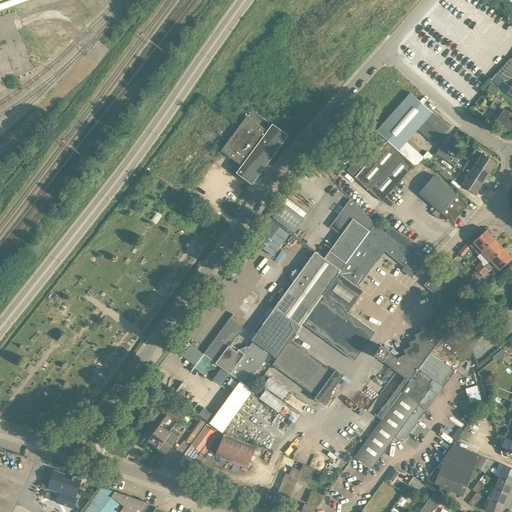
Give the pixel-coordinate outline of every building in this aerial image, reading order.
[(510,88),(507,93),(511,96),(511,59),(510,59),(496,73),(504,80),(503,82),(510,88)] [(500,89),(492,83),(487,91),(495,96),(500,89)] [(410,94),(376,132),(380,135),(387,141),(398,151),(405,143),(417,130),(424,122),(432,113),(410,94)] [(511,115),(499,107),(502,102),(496,98),(490,107),(501,114),(496,123),(510,131),(511,127),(511,115)] [(469,113),(481,122),(484,117),(476,111),(472,108),(469,113)] [(252,185),(288,136),(272,124),(272,125),(252,111),(247,117),(246,117),(221,151),(237,164),(232,170),(236,173),(236,174),(252,185)] [(436,117),(432,113),(424,122),(429,125),(436,117)] [(436,117),(429,125),(433,129),(441,121),(436,117)] [(441,121),(433,129),(437,133),(445,124),(441,121)] [(424,122),(417,130),(421,134),(429,125),(424,122)] [(437,133),(441,137),(449,128),(445,124),(437,133)] [(429,125),(421,134),(425,138),(433,129),(429,125)] [(433,129),(425,138),(429,142),(437,133),(433,129)] [(434,146),(441,137),(437,133),(429,142),(434,146)] [(453,150),(462,138),(456,133),(447,146),(453,150)] [(354,177),(371,159),(387,141),(380,135),(363,153),(347,171),(354,177)] [(398,151),(387,141),(371,159),(398,183),(414,165),(411,163),(407,159),(402,155),(398,151)] [(409,147),(405,143),(398,151),(402,155),(409,147)] [(409,147),(402,155),(407,159),(413,151),(409,147)] [(452,155),(441,148),(440,148),(436,155),(447,162),(452,155)] [(478,159),(475,165),(489,174),(496,163),(482,154),(475,150),(472,155),(478,159)] [(413,151),(407,159),(411,163),(418,155),(413,151)] [(417,165),(427,163),(432,157),(427,153),(422,159),(417,165)] [(411,163),(414,165),(417,165),(422,159),(418,155),(411,163)] [(398,183),(371,159),(354,177),(382,202),(398,183)] [(475,165),(471,171),(458,162),(455,167),(468,176),(482,184),(489,174),(475,165)] [(440,172),(439,174),(452,186),(455,182),(462,186),(462,187),(475,195),(482,184),(468,176),(465,182),(457,177),(456,180),(442,170),(440,172)] [(452,223),(468,205),(434,176),(418,194),(436,209),(432,214),(437,219),(441,214),(452,223)] [(272,218),(292,233),(304,218),(283,203),(272,218)] [(329,251),(324,259),(340,271),(346,264),(369,231),(353,219),(329,252),(329,251)] [(269,220),(252,242),(271,257),(288,235),(269,220)] [(375,333),(348,313),(363,292),(358,288),(377,261),(378,262),(385,252),(404,268),(402,271),(412,279),(424,264),(374,224),(369,231),(346,264),(340,271),(302,323),(354,361),(375,333)] [(227,231),(222,227),(218,231),(223,235),(227,231)] [(478,256),(482,252),(495,240),(486,230),(469,246),(478,256)] [(491,262),(504,249),(495,240),(482,252),(491,262)] [(465,246),(459,254),(463,257),(469,249),(465,246)] [(493,276),(494,277),(496,280),(497,281),(507,272),(511,267),(511,262),(511,261),(511,259),(511,258),(504,249),(491,262),(485,267),(478,273),(483,277),(493,267),(494,266),(499,271),(493,276)] [(274,310),(299,328),(302,323),(340,271),(324,259),(315,252),(274,310)] [(463,267),(454,259),(450,264),(459,272),(463,267)] [(474,269),(478,273),(485,267),(480,263),(474,269)] [(450,264),(447,268),(456,275),(459,272),(450,264)] [(397,372),(405,378),(410,382),(414,376),(430,353),(469,301),(434,273),(424,286),(436,296),(434,299),(443,306),(429,323),(420,327),(422,332),(414,335),(416,339),(409,343),(411,347),(403,350),(405,355),(398,358),(398,359),(389,353),(390,352),(381,346),(374,355),(383,362),(390,367),(397,372)] [(230,319),(204,354),(240,381),(246,386),(276,346),(259,333),(248,348),(247,347),(239,350),(237,353),(229,347),(243,328),(230,319)] [(63,331),(59,331),(55,337),(62,343),(66,337),(66,334),(63,331)] [(177,345),(185,350),(189,345),(181,340),(177,345)] [(290,340),(272,365),(316,397),(314,399),(322,405),(344,376),(336,370),(334,372),(290,340)] [(505,352),(501,351),(491,358),(501,362),(505,352)] [(387,413),(381,420),(378,424),(366,441),(354,458),(371,470),(395,438),(399,441),(401,438),(405,440),(419,420),(421,421),(426,420),(425,415),(424,414),(455,371),(430,353),(414,376),(410,382),(387,413)] [(209,424),(222,433),(253,391),(246,386),(240,381),(214,417),(204,410),(200,416),(210,423),(209,424)] [(170,432),(169,431),(163,427),(167,422),(168,423),(171,418),(176,421),(184,411),(175,404),(147,441),(158,449),(170,432)] [(383,410),(378,417),(381,420),(387,413),(383,410)] [(166,455),(181,434),(172,428),(169,431),(170,432),(158,449),(166,455)] [(459,435),(455,432),(451,438),(455,441),(459,435)] [(256,447),(224,434),(215,457),(247,470),(256,447)] [(511,455),(511,440),(508,439),(508,440),(511,441),(506,453),(501,451),(501,453),(502,456),(507,458),(508,456),(509,456),(509,455),(511,455)] [(479,456),(453,446),(445,456),(433,485),(462,497),(474,467),(475,467),(479,456)] [(479,456),(475,467),(480,470),(487,459),(479,456)] [(480,470),(485,473),(494,462),(487,459),(480,470)] [(309,484),(315,470),(303,465),(300,471),(292,468),(290,475),(298,479),(309,484)] [(511,469),(503,465),(503,466),(498,477),(511,482),(511,469)] [(81,480),(54,471),(47,489),(59,493),(55,503),(74,510),(79,497),(76,497),(81,480)] [(298,479),(290,475),(286,473),(279,491),(291,496),(298,479)] [(393,482),(396,478),(390,474),(387,478),(393,482)] [(489,479),(484,475),(481,480),(486,484),(489,479)] [(412,479),(408,484),(418,490),(419,491),(423,484),(413,477),(412,479)] [(508,495),(511,486),(511,482),(498,477),(494,489),(508,495)] [(478,494),(486,484),(481,480),(473,490),(477,493),(478,494)] [(166,511),(147,502),(147,503),(115,492),(99,487),(80,511),(166,511)] [(489,500),(504,506),(508,495),(494,489),(491,488),(488,493),(491,495),(489,500)] [(272,507),(282,511),(284,511),(291,496),(279,491),(272,507)] [(317,507),(325,497),(312,491),(307,503),(317,507)] [(469,503),(474,507),(482,497),(478,494),(477,493),(469,503)] [(433,511),(434,511),(441,501),(433,494),(419,511),(433,511)] [(484,511),(486,511),(501,511),(504,506),(489,500),(484,511)]
